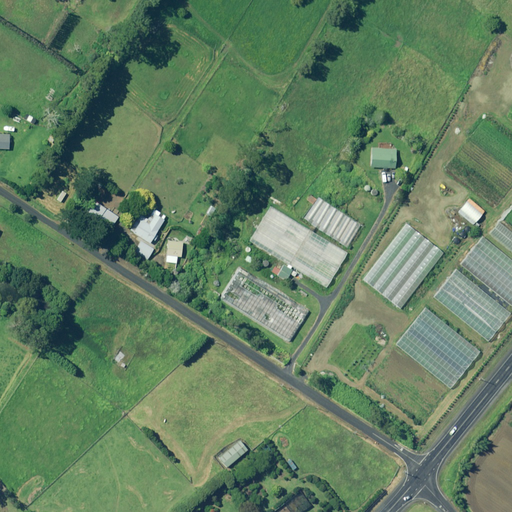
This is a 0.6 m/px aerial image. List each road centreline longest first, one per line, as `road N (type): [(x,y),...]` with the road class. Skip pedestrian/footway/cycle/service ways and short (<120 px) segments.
road 1 (unclassified): [(0,192),(408,457),(421,473)]
road 2 (secondary): [(511,362),(421,473)]
